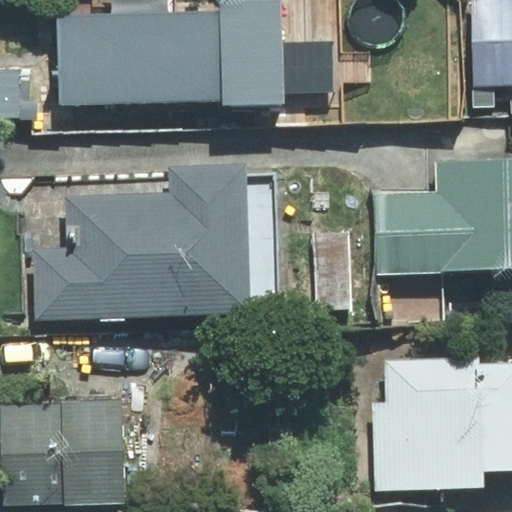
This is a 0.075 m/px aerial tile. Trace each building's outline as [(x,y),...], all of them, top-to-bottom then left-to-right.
[(297,103),(295,0),(234,0),(234,9),(67,11),(68,105),(297,103)] [(511,0),(477,0),(481,86),(511,85),(511,0)] [(380,189),(381,276),(442,276),(442,266),(511,265),(511,147),(441,149),(441,188),(380,189)] [(40,245),(42,316),(260,310),(256,160),(178,162),(179,194),(78,197),(80,244),(40,245)] [(389,403),(376,403),(376,487),(494,487),(494,467),(511,467),(511,356),(389,356),(389,403)] [(68,502),(134,503),(137,397),(72,395),(72,403),(10,402),(8,506),(67,508),(68,502)]
